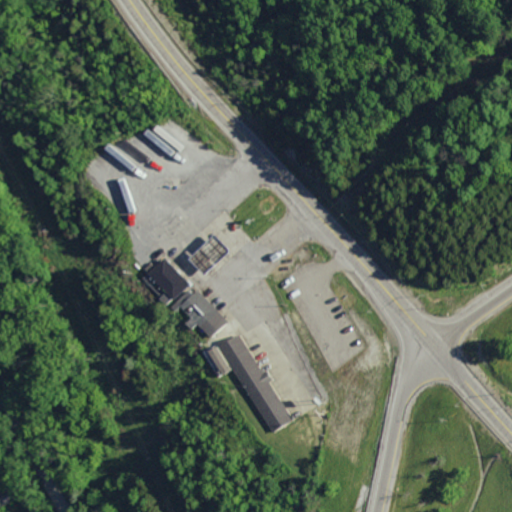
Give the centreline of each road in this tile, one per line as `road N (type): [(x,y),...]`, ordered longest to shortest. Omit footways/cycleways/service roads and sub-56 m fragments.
road 1 (primary): [(511,431),(219,111),(134,0)]
road 2 (track): [(366,273),(425,105),(498,2)]
road 3 (motorway): [(424,337),(409,362),(377,511)]
road 4 (residential): [(62,511),(0,400)]
